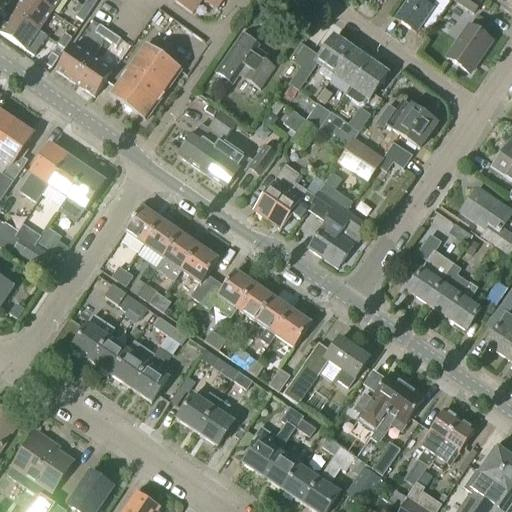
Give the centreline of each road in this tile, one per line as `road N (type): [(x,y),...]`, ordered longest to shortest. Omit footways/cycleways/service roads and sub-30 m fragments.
road 1 (residential): [(218,511),(9,371)]
road 2 (residential): [(9,371),(149,167)]
road 3 (tertiary): [(347,304),(149,167)]
road 4 (residential): [(347,304),(478,111)]
road 5 (tertiary): [(511,416),(347,304)]
road 6 (residential): [(478,111),(322,0)]
road 7 (tertiary): [(149,167),(0,65)]
